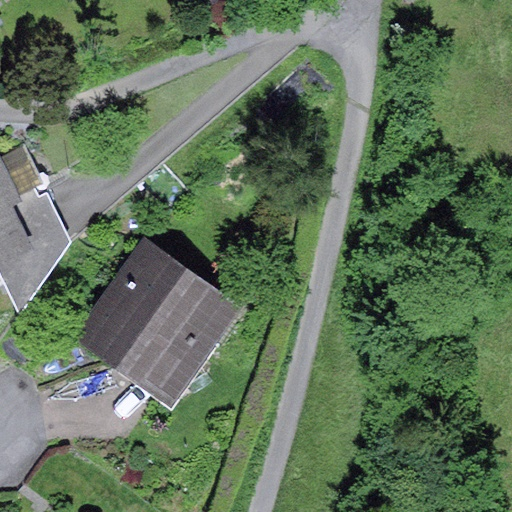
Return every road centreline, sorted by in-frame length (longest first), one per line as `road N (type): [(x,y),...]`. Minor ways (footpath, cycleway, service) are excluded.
road 1 (unclassified): [(263,511),(329,261),(373,0)]
road 2 (residential): [(0,110),(55,109),(359,0)]
